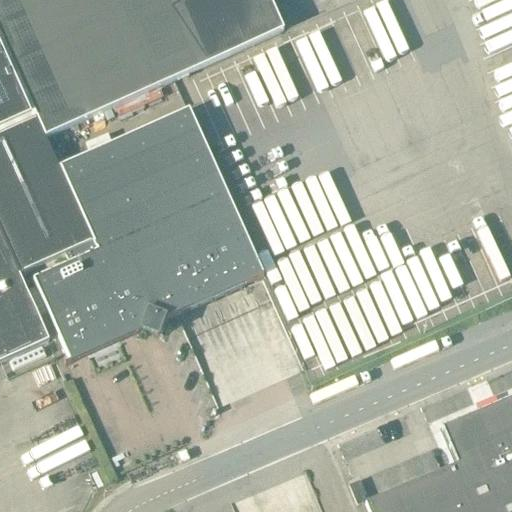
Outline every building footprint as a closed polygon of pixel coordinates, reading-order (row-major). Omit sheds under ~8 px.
[(0,0),(0,41),(36,122),(45,141),(283,34),(267,0),(0,0)] [(0,365),(48,343),(19,277),(83,248),(70,219),(78,215),(58,171),(45,141),(36,122),(0,41),(0,365)] [(70,219),(83,248),(92,244),(97,254),(33,283),(69,364),(64,366),(64,368),(140,334),(143,328),(161,336),(166,322),(263,279),(188,112),(58,171),(78,215),(70,219)] [(511,511),(511,400),(441,431),(456,467),(364,506),(366,511),(511,511)] [(356,507),(368,503),(359,483),(348,488),(356,507)]
